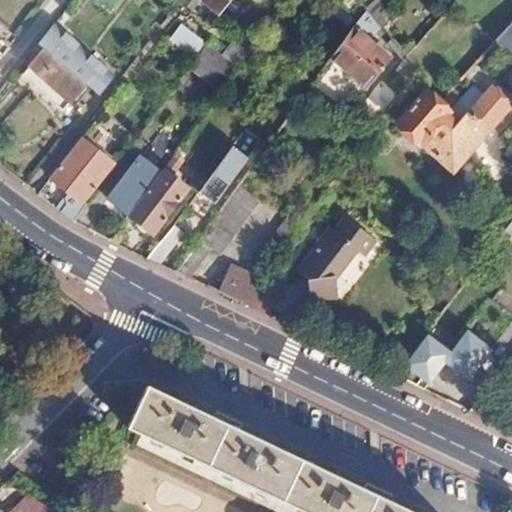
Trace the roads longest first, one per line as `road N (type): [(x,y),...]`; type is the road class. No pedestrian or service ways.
road 1 (tertiary): [(150,296),(511,475)]
road 2 (residential): [(150,296),(132,326),(0,456)]
road 3 (tertiary): [(0,200),(150,296)]
